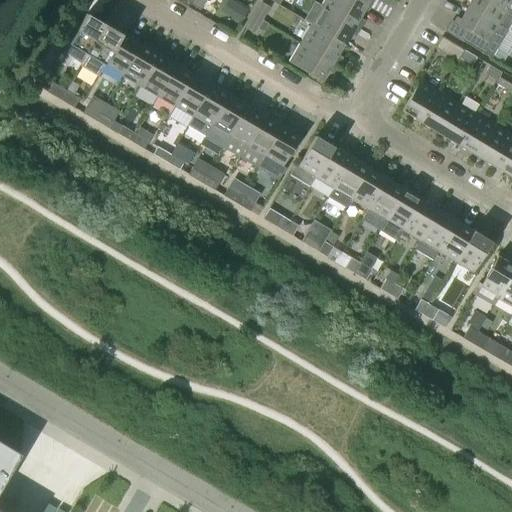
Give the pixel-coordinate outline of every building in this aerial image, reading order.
[(182,0),(200,10),(205,1),(208,1),(209,0),(182,0)] [(353,0),(325,0),(322,6),(354,25),(365,7),(353,0)] [(511,8),(497,0),(471,0),(468,6),(507,30),(511,22),(511,8)] [(511,0),(497,0),(511,8),(511,0)] [(261,2),(253,16),(261,20),(269,7),(261,2)] [(322,6),(311,25),(343,44),(354,25),(322,6)] [(468,6),(457,24),(467,31),(461,41),(491,58),(507,30),(468,6)] [(68,36),(60,51),(82,63),(104,25),(86,14),(72,38),(68,36)] [(253,16),(245,29),(253,34),(261,20),(253,16)] [(82,63),(79,67),(98,78),(105,66),(104,65),(122,35),(104,25),(82,63)] [(311,25),(300,43),(332,63),(343,44),(311,25)] [(106,66),(101,75),(117,84),(139,45),(122,35),(104,65),(105,66),(106,66)] [(441,37),(434,48),(457,61),(459,58),(464,50),(441,37)] [(300,43),(288,62),(321,82),(332,63),(300,43)] [(118,84),(116,88),(134,98),(141,87),(139,86),(157,56),(139,45),(117,84),(118,84)] [(464,50),(459,58),(471,66),(476,58),(464,50)] [(139,86),(141,87),(157,96),(174,66),(157,56),(139,86)] [(489,65),(484,73),(496,81),(501,73),(489,65)] [(174,66),(157,96),(174,107),(192,76),(174,66)] [(511,79),(501,73),(495,82),(511,92),(511,79)] [(192,76),(174,107),(192,117),(210,87),(192,76)] [(419,81),(401,111),(420,123),(438,93),(419,81)] [(52,83),(47,92),(60,100),(65,91),(52,83)] [(185,129),(203,139),(227,97),(210,87),(192,117),(185,129)] [(65,91),(60,100),(73,108),(79,99),(65,91)] [(438,93),(420,123),(439,134),(457,104),(438,93)] [(227,97),(203,139),(220,149),(245,107),(227,97)] [(87,104),(82,113),(95,121),(101,112),(87,104)] [(457,104),(439,134),(458,145),(475,115),(457,104)] [(245,107),(220,149),(238,160),(262,118),(245,107)] [(101,112),(95,121),(108,129),(114,119),(101,112)] [(475,115),(458,145),(476,156),(494,126),(475,115)] [(262,118),(238,160),(255,170),(280,128),(262,118)] [(122,124),(117,134),(130,141),(136,132),(122,124)] [(511,136),(494,126),(476,156),(495,167),(511,137),(511,136)] [(280,128),(255,170),(277,182),(285,168),(282,166),(300,137),(289,131),(288,133),(280,128)] [(136,132),(130,141),(144,149),(149,140),(136,132)] [(295,164),(288,175),(309,188),(315,178),(333,147),(315,136),(297,166),(295,164)] [(511,137),(495,167),(511,177),(511,137)] [(158,145),(152,154),(165,162),(171,153),(158,145)] [(333,147),(315,178),(332,188),(351,157),(333,147)] [(171,153),(165,162),(179,170),(184,161),(171,153)] [(332,188),(327,197),(344,207),(350,199),(368,168),(351,157),(332,188)] [(193,166),(187,175),(201,183),(206,174),(193,166)] [(368,168),(350,199),(367,209),(386,178),(368,168)] [(206,174),(201,183),(214,191),(219,181),(206,174)] [(386,178),(367,209),(378,216),(372,226),(378,230),(403,189),(386,178)] [(228,186),(223,196),(236,203),(241,194),(228,186)] [(403,189),(378,230),(396,241),(402,230),(421,199),(403,189)] [(241,194),(236,203),(249,211),(254,202),(241,194)] [(421,199),(402,230),(420,241),(438,210),(421,199)] [(420,241),(414,249),(432,260),(437,251),(456,220),(438,210),(420,241)] [(280,216),(274,226),(283,231),(289,221),(280,216)] [(456,220),(437,251),(455,262),(473,231),(456,220)] [(289,221),(283,231),(291,236),(298,226),(289,221)] [(473,231),(455,262),(473,273),(491,242),(473,231)] [(324,242),(318,252),(326,257),(333,247),(324,242)] [(350,257),(344,268),(353,273),(359,263),(350,257)] [(478,282),(472,293),(493,305),(497,298),(511,272),(511,265),(497,257),(481,284),(478,282)] [(359,263),(353,273),(365,280),(371,270),(359,263)] [(511,272),(497,298),(511,307),(511,272)] [(385,278),(379,289),(388,294),(394,283),(385,278)] [(394,283),(388,294),(396,299),(403,288),(394,283)] [(427,287),(421,297),(430,303),(436,292),(427,287)] [(420,299),(414,309),(423,315),(429,304),(420,299)] [(429,304),(423,315),(431,320),(438,309),(429,304)] [(468,327),(462,338),(471,343),(477,332),(468,327)] [(477,332),(471,343),(480,348),(486,337),(477,332)] [(511,352),(504,347),(497,358),(506,364),(511,353),(511,352)] [(0,427),(10,433),(22,410),(7,402),(0,414),(0,427)]
